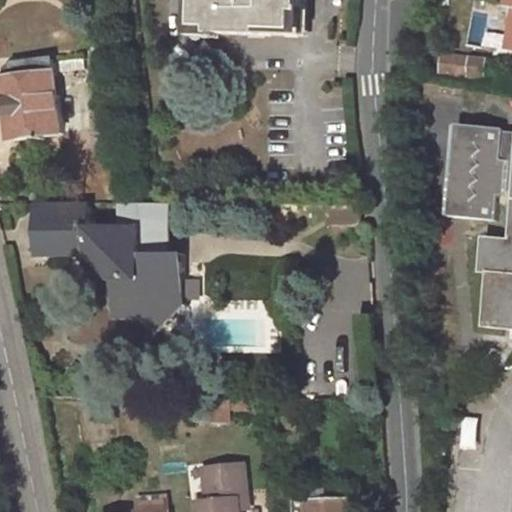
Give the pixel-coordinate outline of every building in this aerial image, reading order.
[(307,13),(307,0),(200,0),(200,29),(218,28),(218,37),(265,37),(264,31),(300,31),(300,13),(307,13)] [(488,77),(490,61),(450,55),(448,71),(488,77)] [(92,75),(91,63),(54,67),(55,78),(92,75)] [(54,67),(53,64),(12,68),(14,82),(2,83),(9,144),(61,139),(55,78),(54,67)] [(180,163),(243,164),(244,127),(181,126),(180,163)] [(507,133),(507,130),(460,126),(452,218),(499,223),(501,197),(507,133)] [(511,192),(511,133),(507,133),(501,197),(510,198),(510,192),(511,192)] [(361,211),(368,205),(350,205),(343,206),(328,206),(329,229),(370,229),(362,225),(361,211)] [(119,231),(172,231),(172,207),(119,207),(119,231)] [(91,258),(116,285),(115,312),(123,322),(146,321),(162,339),(173,328),(172,288),(190,287),(190,260),(172,261),(172,231),(119,231),(91,231),(91,210),(39,210),(40,259),(91,258)] [(511,235),(511,240),(486,237),(483,273),(491,274),(486,328),(511,330),(511,235)] [(190,311),(190,287),(172,288),(173,328),(190,311)] [(231,387),(210,386),(210,398),(231,399),(231,387)] [(267,410),(266,403),(198,403),(198,424),(231,424),(230,410),(267,410)] [(246,488),(244,460),(201,464),(204,499),(194,500),(195,511),(238,511),(238,508),(237,489),(246,488)] [(247,506),(246,488),(237,489),(238,508),(247,506)] [(168,511),(168,506),(145,510),(144,503),(136,505),(137,511),(168,511)]
